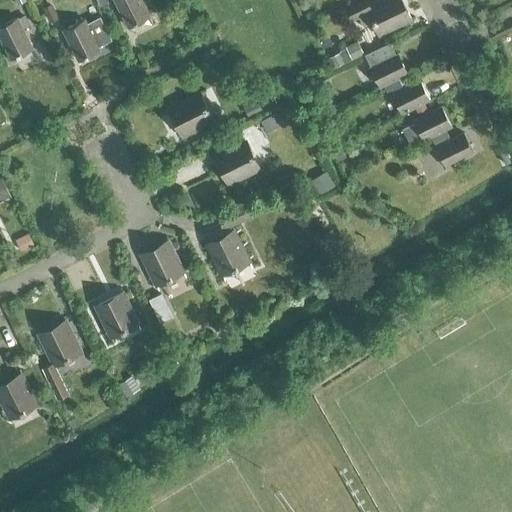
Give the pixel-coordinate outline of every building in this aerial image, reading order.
[(114,0),(128,27),(149,17),(140,0),(114,0)] [(383,33),(409,21),(398,0),(377,0),(369,4),(366,0),(353,0),(344,5),(351,21),(359,17),(364,27),(377,21),(383,33)] [(0,25),(0,35),(11,58),(33,48),(17,17),(0,25)] [(63,30),(78,60),(100,50),(85,20),(63,30)] [(364,53),(370,65),(395,53),(389,41),(364,53)] [(391,80),(401,75),(407,72),(398,53),(371,66),(380,85),(391,80)] [(401,75),(391,80),(394,88),(405,82),(401,75)] [(402,112),(414,106),(423,102),(430,99),(420,80),(392,93),(402,112)] [(170,106),(184,134),(211,121),(197,93),(170,106)] [(423,102),(414,106),(418,114),(427,110),(423,102)] [(422,136),(424,139),(452,125),(442,106),(414,119),(415,121),(402,127),(409,143),(422,136)] [(436,146),(446,166),(474,152),(464,133),(436,146)] [(217,154),(231,182),(257,169),(243,141),(217,154)] [(218,220),(223,230),(250,217),(245,207),(218,220)] [(207,245),(220,271),(248,258),(235,231),(207,245)] [(141,255),(155,283),(182,269),(169,241),(141,255)] [(148,298),(159,322),(172,315),(161,292),(148,298)] [(96,307),(109,334),(137,321),(124,294),(96,307)] [(39,336),(52,362),(80,349),(67,322),(39,336)] [(42,368),(56,397),(66,391),(53,363),(42,368)] [(0,386),(0,400),(8,416),(36,401),(22,375),(0,386)]
